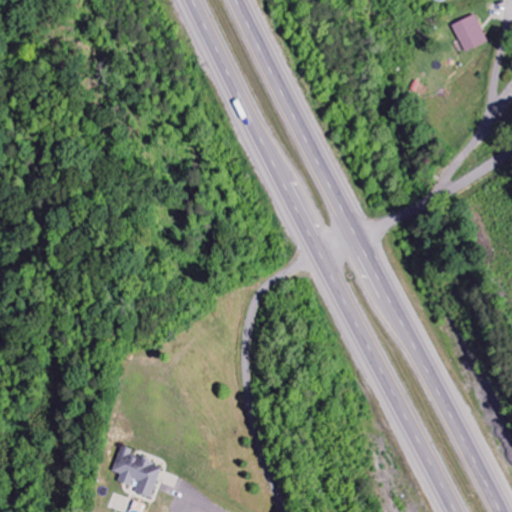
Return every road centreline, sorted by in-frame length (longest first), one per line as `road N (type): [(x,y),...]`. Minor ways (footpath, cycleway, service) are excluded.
road 1 (trunk): [(189,0),(449,511)]
road 2 (trunk): [(502,511),(244,0)]
road 3 (residential): [(323,261),(511,154)]
road 4 (residential): [(442,197),(490,117),(511,21)]
